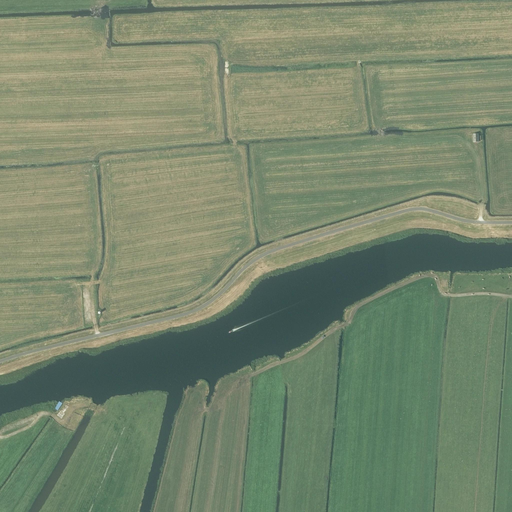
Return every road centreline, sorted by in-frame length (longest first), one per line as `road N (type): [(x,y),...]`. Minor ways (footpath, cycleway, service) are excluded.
road 1 (unclassified): [(0,362),(185,314),(265,254),(405,210),(511,223)]
road 2 (track): [(511,297),(445,295),(436,277),(424,275),(357,306),(348,322),(296,357),(251,375)]
